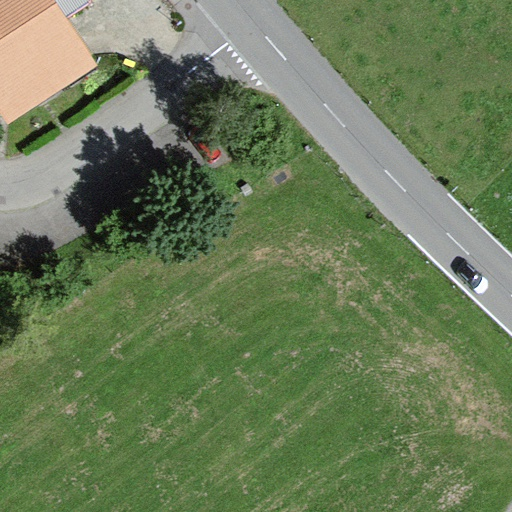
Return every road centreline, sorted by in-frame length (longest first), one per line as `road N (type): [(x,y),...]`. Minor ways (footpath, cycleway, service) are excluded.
road 1 (tertiary): [(238,26),(340,147),(511,293)]
road 2 (residential): [(238,26),(74,144),(29,171),(0,176)]
